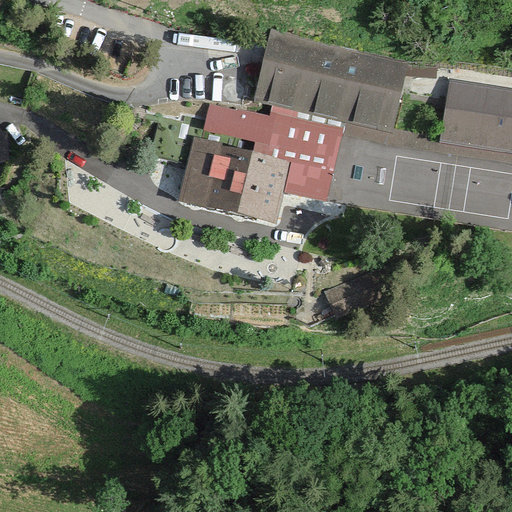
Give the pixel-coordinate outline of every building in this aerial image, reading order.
[(277,30),(261,98),(400,129),(416,61),(277,30)] [(511,86),(452,76),(442,137),(511,149),(511,86)] [(349,132),(217,104),(210,139),(201,137),(187,202),(288,223),(294,194),(334,203),(349,132)] [(8,134),(0,134),(0,166),(9,166),(8,134)] [(376,273),(332,291),(344,319),(388,301),(376,273)]
